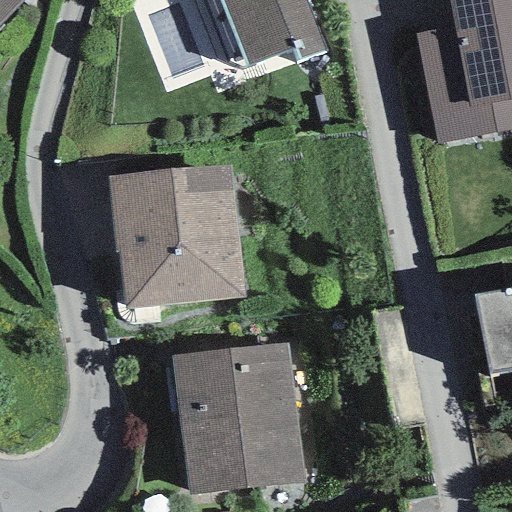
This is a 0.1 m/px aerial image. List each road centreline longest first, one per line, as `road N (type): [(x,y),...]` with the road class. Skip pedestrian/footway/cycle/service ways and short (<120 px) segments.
road 1 (residential): [(68,0),(36,160),(79,333),(79,413),(55,471),(27,491),(0,494)]
road 2 (residential): [(347,0),(445,511)]
